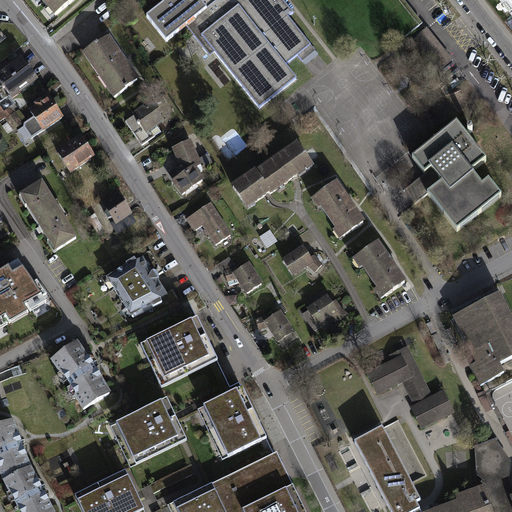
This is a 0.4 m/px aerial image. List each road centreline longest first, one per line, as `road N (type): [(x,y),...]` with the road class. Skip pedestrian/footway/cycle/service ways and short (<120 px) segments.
road 1 (residential): [(3,0),(50,56),(268,389)]
road 2 (residential): [(268,389),(511,260)]
road 3 (residential): [(0,363),(70,323),(26,247)]
road 4 (residential): [(268,389),(331,511)]
